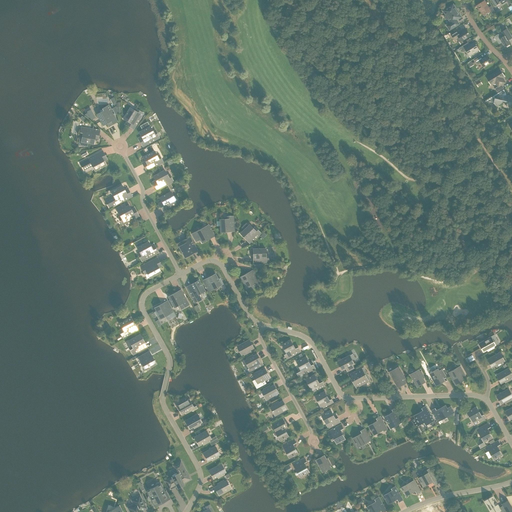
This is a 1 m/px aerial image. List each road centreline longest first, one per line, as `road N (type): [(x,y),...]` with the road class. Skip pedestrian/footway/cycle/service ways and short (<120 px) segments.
road 1 (unclassified): [(186,511),(201,480),(165,408),(170,364),(141,302),(180,274)]
road 2 (unclassified): [(180,274),(122,155)]
road 3 (unclassified): [(485,400),(357,400)]
road 4 (unclassified): [(351,399),(338,393),(308,341),(262,326)]
road 5 (unclassified): [(312,436),(262,344),(262,326)]
